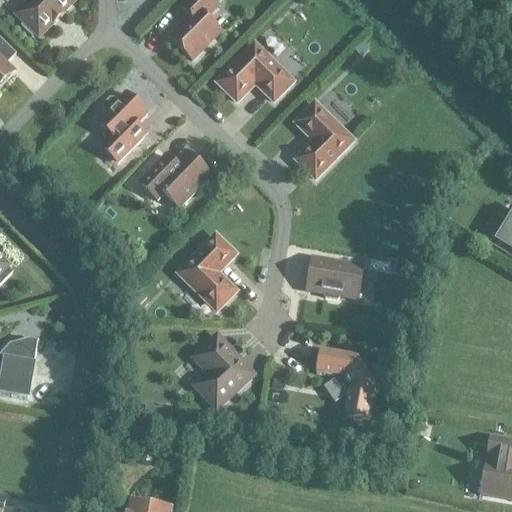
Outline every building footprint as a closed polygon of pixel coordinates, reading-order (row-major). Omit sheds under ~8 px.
[(28,0),(31,3),(16,18),(24,25),(21,28),(32,39),(35,36),(39,40),(52,26),(54,27),(63,17),(62,16),(76,2),(73,0),(28,0)] [(207,0),(191,0),(181,10),(191,20),(170,41),(192,63),(220,34),(207,21),(218,10),(207,0)] [(0,39),(0,90),(14,76),(4,65),(14,54),(0,39)] [(362,58),(368,52),(362,46),(355,53),(362,58)] [(255,49),(218,86),(237,104),(255,86),(274,104),(292,86),(255,49)] [(119,166),(143,141),(147,137),(138,127),(147,117),(126,96),(117,104),(114,101),(111,101),(104,108),(103,112),(107,115),(98,124),(106,133),(104,135),(104,139),(110,145),(104,151),(119,166)] [(315,108),(297,126),(315,145),(297,163),(315,181),(352,145),(315,108)] [(172,126),(155,145),(164,153),(181,135),(172,126)] [(177,167),(167,157),(139,186),(158,204),(165,197),(179,211),(210,179),(187,156),(177,167)] [(511,213),(492,246),(511,258),(511,213)] [(216,277),(234,258),(216,240),(180,277),(217,313),(235,295),(216,277)] [(9,271),(11,269),(0,257),(0,288),(13,275),(9,271)] [(313,262),(307,293),(324,296),(325,300),(337,302),(340,299),(358,302),(363,270),(313,262)] [(394,275),(408,277),(410,267),(396,265),(394,275)] [(141,297),(134,304),(141,312),(149,304),(141,297)] [(207,402),(216,412),(253,379),(217,340),(194,361),(209,377),(198,386),(209,399),(207,402)] [(37,358),(19,343),(10,345),(0,356),(0,395),(29,401),(37,358)] [(320,353),(316,376),(336,379),(349,397),(345,417),(368,421),(375,384),(358,359),(338,356),(320,353)] [(146,408),(143,422),(169,427),(171,413),(146,408)] [(107,454),(123,456),(125,442),(109,440),(107,454)] [(481,497),(511,502),(511,444),(491,441),(488,459),(490,460),(489,468),(487,467),(481,497)]
